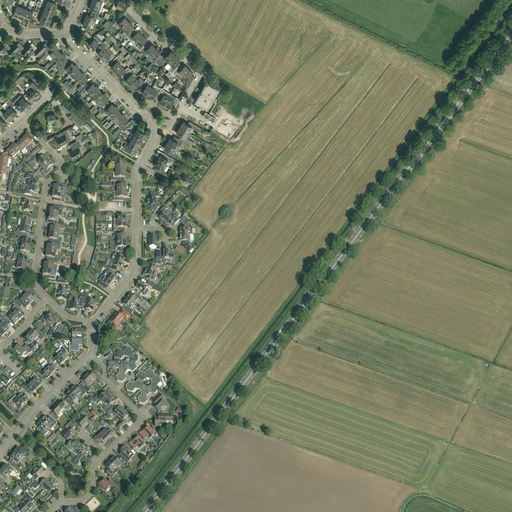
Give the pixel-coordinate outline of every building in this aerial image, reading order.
[(13,14),(17,6),(15,5),(14,3),(15,2),(14,0),(6,5),(10,13),(13,14)] [(116,7),(121,9),(125,1),(122,0),(120,0),(120,1),(119,0),(118,0),(117,3),(114,2),(112,8),(115,10),(116,7)] [(47,1),(45,6),(54,10),(56,5),(47,1)] [(98,15),(101,7),(90,2),(89,6),(90,7),(89,8),(90,9),(89,12),(98,15)] [(18,17),(22,8),(17,6),(13,14),(13,15),(18,17)] [(52,15),(54,10),(45,6),(43,11),(52,15)] [(23,19),(27,10),(22,8),(18,17),(23,19)] [(32,12),(27,10),(23,19),(28,21),(32,12)] [(50,20),(52,15),(43,11),(41,16),(50,20)] [(95,23),(97,19),(98,15),(89,12),(88,14),(87,14),(86,16),(85,15),(84,19),(95,23)] [(48,25),(50,20),(41,16),(39,22),(48,25)] [(122,28),(129,22),(124,17),(120,21),(118,19),(113,24),(118,28),(120,26),(122,28)] [(94,26),(95,23),(84,19),(82,23),(83,23),(82,25),(89,28),(91,25),(94,26)] [(133,26),(129,22),(122,28),(125,30),(123,33),(127,37),(131,33),(129,30),(133,26)] [(136,41),(142,35),(141,34),(142,34),(139,31),(138,31),(135,33),(134,33),(133,34),(131,32),(131,33),(127,37),(125,39),(126,40),(128,38),(131,41),(133,39),(136,41)] [(147,39),(142,35),(136,41),(139,44),(136,47),(140,50),(144,46),(142,44),(147,39)] [(97,48),(102,43),(95,36),(90,39),(87,42),(88,44),(88,45),(91,48),(91,47),(93,48),(95,46),(97,48)] [(11,48),(6,43),(4,46),(2,43),(0,45),(0,53),(3,51),(6,53),(7,52),(7,51),(11,48)] [(24,48),(20,43),(18,46),(15,43),(11,48),(7,51),(7,52),(11,56),(16,51),(19,53),(21,51),(24,48)] [(37,48),(33,43),(31,46),(29,43),(24,48),(21,51),(25,56),(26,54),(29,56),(32,53),(34,51),(37,48)] [(46,53),(51,48),(46,43),(44,46),(42,43),(37,48),(34,51),(38,56),(43,51),(46,53)] [(107,51),(109,49),(102,43),(97,48),(99,50),(97,52),(98,54),(98,55),(100,58),(107,51)] [(149,55),(156,49),(151,44),(147,49),(145,47),(140,51),(145,55),(147,53),(149,55)] [(53,58),(59,52),(57,50),(58,49),(56,47),(53,50),(51,48),(46,53),(44,55),(46,57),(47,56),(51,60),(52,59),(53,58)] [(110,61),(115,56),(109,49),(107,51),(100,58),(103,60),(104,59),(105,61),(108,59),(110,61)] [(160,53),(156,49),(149,55),(151,57),(149,59),(154,64),(158,60),(155,57),(160,53)] [(169,62),(175,56),(171,51),(166,55),(164,53),(159,59),(163,64),(167,60),(169,62)] [(57,62),(64,55),(62,53),(61,54),(59,52),(53,58),(52,59),(54,61),(55,60),(57,62)] [(66,56),(64,55),(57,62),(61,66),(57,69),(59,71),(60,71),(64,67),(62,64),(67,59),(65,57),(66,56)] [(110,68),(115,72),(121,65),(123,64),(119,60),(119,59),(117,56),(113,60),(115,63),(110,68)] [(180,60),(175,56),(169,62),(169,63),(165,66),(171,73),(172,72),(177,67),(175,65),(180,60)] [(68,75),(77,66),(75,64),(74,65),(72,63),(67,68),(65,66),(64,67),(60,71),(62,73),(66,69),(70,73),(68,74),(68,75)] [(125,70),(121,65),(115,72),(119,76),(124,71),(126,74),(130,69),(128,67),(125,70)] [(182,76),(189,69),(185,65),(180,70),(177,67),(172,72),(175,75),(176,74),(177,76),(177,78),(178,80),(180,78),(182,76)] [(72,78),(80,71),(78,69),(78,68),(77,66),(68,75),(70,77),(72,78)] [(137,76),(133,72),(134,71),(132,69),(128,73),(130,75),(125,80),(126,81),(125,82),(128,84),(128,83),(129,84),(136,78),(137,76)] [(193,73),(189,69),(182,76),(180,78),(184,82),(183,83),(186,86),(193,79),(190,76),(193,73)] [(77,81),(84,74),(83,72),(82,73),(80,71),(72,78),(74,80),(75,79),(77,81)] [(87,84),(84,82),(88,79),(85,76),(86,75),(84,74),(77,81),(81,85),(78,88),(80,90),(87,84)] [(143,85),(144,82),(140,77),(138,80),(136,78),(129,84),(133,88),(138,84),(141,87),(143,85)] [(40,89),(36,85),(32,80),(30,82),(31,84),(29,86),(28,86),(27,88),(36,96),(40,93),(38,91),(40,89)] [(146,80),(144,82),(143,85),(144,86),(144,87),(144,89),(142,92),(147,95),(152,87),(150,86),(151,84),(148,82),(149,81),(146,80)] [(206,83),(201,91),(202,91),(201,93),(200,93),(196,101),(196,102),(206,108),(208,108),(212,100),(211,100),(213,98),(218,90),(218,89),(207,83),(206,83)] [(90,94),(98,87),(96,85),(95,86),(93,84),(90,87),(88,85),(81,92),(83,94),(86,90),(90,94)] [(159,87),(154,85),(152,87),(147,95),(153,98),(156,92),(159,94),(162,89),(159,87)] [(92,100),(101,92),(98,89),(99,89),(98,87),(90,94),(94,98),(92,100)] [(36,96),(27,88),(25,89),(28,92),(26,94),(32,100),(36,96)] [(164,105),(169,97),(166,96),(168,94),(165,92),(166,91),(163,90),(160,95),(162,96),(159,102),(160,103),(163,105),(164,105)] [(96,104),(105,95),(103,93),(103,94),(101,92),(92,100),(96,104)] [(29,103),(23,97),(20,94),(16,98),(25,107),(29,103)] [(173,102),(175,104),(178,99),(171,94),(169,97),(164,105),(165,105),(165,106),(168,108),(169,107),(170,108),(173,102)] [(107,96),(105,95),(96,104),(100,108),(98,109),(101,111),(102,110),(105,107),(106,106),(104,104),(108,99),(106,97),(107,96)] [(24,108),(25,107),(16,98),(14,101),(15,102),(13,103),(15,105),(21,111),(22,110),(23,111),(25,109),(24,108)] [(17,112),(11,106),(10,107),(9,106),(11,104),(7,100),(5,102),(7,104),(4,107),(7,110),(13,116),(17,112)] [(108,116),(117,107),(115,106),(114,107),(112,104),(107,109),(105,107),(102,110),(101,111),(100,112),(102,114),(104,112),(108,116)] [(112,120),(120,112),(117,110),(118,109),(117,107),(108,116),(112,120)] [(13,116),(7,110),(3,114),(9,120),(13,116)] [(78,127),(84,121),(72,111),(67,117),(78,127)] [(116,123),(124,115),(122,113),(122,114),(120,112),(112,120),(116,123)] [(60,118),(56,119),(55,114),(47,116),(48,118),(47,119),(47,121),(48,122),(49,124),(52,123),(53,127),(61,125),(60,118)] [(126,117),(124,115),(116,123),(120,127),(117,129),(120,132),(122,129),(123,128),(121,126),(127,120),(125,118),(126,117)] [(82,125),(90,131),(92,128),(85,122),(82,125)] [(183,122),(180,127),(191,134),(189,132),(192,127),(183,122)] [(222,125),(218,132),(229,138),(233,133),(234,133),(237,129),(228,124),(226,128),(222,125)] [(191,134),(180,127),(176,133),(185,138),(186,136),(189,138),(189,137),(190,137),(191,135),(191,134)] [(137,129),(134,134),(143,139),(144,137),(143,137),(145,134),(137,129)] [(68,133),(67,130),(60,133),(62,136),(56,139),(60,146),(69,141),(65,134),(68,133)] [(143,139),(134,134),(132,133),(129,138),(131,139),(139,143),(141,141),(142,141),(143,139)] [(23,135),(21,137),(29,145),(33,141),(27,135),(25,137),(23,135)] [(29,145),(21,137),(19,139),(21,141),(19,143),(25,149),(29,145)] [(182,145),(182,143),(183,141),(178,138),(176,141),(170,138),(167,143),(175,148),(179,150),(182,145)] [(138,146),(139,143),(131,139),(129,144),(137,149),(138,146)] [(25,149),(19,143),(17,145),(15,143),(14,145),(20,151),(22,153),(25,149)] [(81,146),(80,143),(74,146),(75,149),(69,153),(73,159),(82,154),(78,147),(81,146)] [(176,153),(175,151),(173,150),(175,148),(167,143),(164,148),(170,152),(169,155),(174,158),(175,155),(175,154),(176,153)] [(137,149),(129,144),(126,148),(122,146),(120,148),(129,153),(130,151),(134,153),(135,150),(136,151),(137,149)] [(20,151),(14,145),(12,147),(10,145),(8,147),(16,155),(20,151)] [(16,155),(8,147),(6,149),(8,150),(6,153),(12,159),(16,155)] [(0,163),(8,165),(8,159),(9,157),(8,156),(3,155),(3,158),(0,157),(0,163)] [(41,167),(48,160),(44,155),(39,160),(36,157),(32,162),(36,166),(38,164),(41,167)] [(173,159),(167,156),(167,155),(165,158),(160,155),(157,160),(167,166),(168,165),(171,161),(172,162),(173,159)] [(53,164),(48,160),(41,167),(44,170),(42,172),(46,176),(51,172),(48,169),(53,164)] [(165,170),(166,168),(167,166),(157,160),(154,165),(158,167),(157,169),(158,169),(157,171),(158,171),(164,175),(167,171),(165,170)] [(116,166),(116,172),(125,172),(125,166),(118,166),(118,163),(111,163),(111,166),(116,166)] [(125,178),(125,172),(116,172),(116,178),(110,178),(110,181),(118,181),(118,178),(125,178)] [(38,181),(35,180),(36,177),(26,175),(25,179),(27,179),(27,181),(28,182),(28,185),(37,187),(38,181)] [(113,186),(115,186),(115,192),(117,192),(126,192),(126,186),(119,186),(119,183),(113,183),(113,186)] [(54,186),(53,192),(62,193),(63,187),(67,188),(67,185),(61,184),(61,187),(54,186)] [(37,187),(28,185),(24,185),(22,195),(32,196),(33,193),(36,194),(37,187)] [(65,197),(62,196),(62,193),(53,192),(52,198),(59,199),(58,202),(64,203),(65,197)] [(126,198),(126,192),(117,192),(117,196),(115,196),(115,198),(113,198),(113,201),(119,201),(119,198),(126,198)] [(148,207),(148,208),(157,204),(157,198),(158,198),(158,194),(151,195),(151,198),(152,198),(152,199),(148,199),(148,207)] [(33,212),(34,206),(31,205),(32,202),(22,200),(21,207),(24,208),(23,211),(33,212)] [(161,211),(165,207),(162,205),(160,206),(157,204),(148,208),(148,209),(154,214),(158,209),(161,211)] [(161,211),(160,212),(158,214),(161,216),(159,218),(164,223),(170,216),(166,211),(168,209),(165,206),(165,207),(161,211)] [(49,214),(58,216),(59,210),(63,211),(64,208),(58,207),(57,210),(50,208),(50,209),(49,209),(48,213),(49,213),(49,214)] [(113,216),(114,216),(114,222),(126,222),(126,216),(119,216),(119,213),(113,213),(113,216)] [(173,213),(170,216),(164,223),(169,227),(171,225),(173,227),(180,220),(173,213)] [(62,220),(57,219),(58,216),(49,214),(48,220),(55,221),(54,224),(58,225),(64,226),(64,223),(64,222),(62,221),(62,220)] [(31,221),(28,221),(29,217),(19,216),(18,219),(22,220),(21,226),(30,228),(31,221)] [(187,225),(190,222),(186,218),(181,223),(185,227),(185,228),(180,228),(180,235),(189,235),(189,232),(190,232),(190,227),(187,225)] [(126,228),(126,222),(114,222),(114,228),(113,228),(113,231),(119,231),(119,228),(126,228)] [(63,229),(64,226),(58,225),(57,228),(51,227),(50,233),(59,235),(60,229),(63,229)] [(29,234),(30,228),(21,226),(20,230),(18,229),(17,232),(16,232),(15,235),(17,236),(22,237),(23,233),(29,234)] [(62,238),(58,238),(59,235),(50,233),(49,239),(55,240),(55,243),(61,244),(62,238)] [(119,233),(113,233),(113,237),(114,238),(117,238),(117,242),(113,242),(126,242),(126,236),(119,236),(119,233)] [(189,241),(189,235),(180,235),(180,241),(183,241),(183,244),(181,247),(189,253),(192,249),(189,246),(189,241)] [(25,240),(25,237),(22,237),(17,236),(17,239),(19,239),(18,242),(22,243),(21,246),(30,247),(31,241),(25,240)] [(160,245),(160,243),(156,243),(156,237),(149,237),(149,247),(156,247),(156,250),(160,250),(160,245)] [(123,248),(126,248),(126,242),(113,242),(113,245),(113,248),(113,251),(121,252),(121,249),(123,249),(123,248)] [(60,250),(61,244),(55,243),(54,246),(48,245),(47,251),(56,253),(56,250),(60,250)] [(29,253),(30,247),(21,246),(21,249),(17,248),(17,251),(16,251),(15,254),(22,255),(23,252),(29,253)] [(173,255),(170,255),(170,250),(163,250),(163,255),(160,255),(160,262),(165,264),(166,263),(166,260),(165,260),(165,259),(173,259),(173,255)] [(59,257),(55,256),(56,253),(47,251),(46,257),(52,258),(52,261),(58,262),(59,257)] [(115,252),(114,254),(114,255),(113,254),(111,260),(122,264),(124,258),(121,257),(122,254),(116,252),(115,252)] [(21,258),(22,255),(15,254),(14,253),(13,260),(19,261),(18,263),(27,265),(28,259),(21,258)] [(120,269),(122,264),(111,260),(109,267),(109,268),(110,268),(109,268),(116,271),(117,268),(120,269)] [(164,265),(156,261),(152,260),(151,263),(149,262),(147,269),(156,272),(157,269),(158,270),(159,269),(162,270),(164,265)] [(57,265),(58,262),(52,261),(51,264),(45,263),(44,269),(52,271),(53,265),(57,265)] [(26,271),(27,265),(18,263),(17,269),(12,268),(11,271),(19,273),(19,270),(26,271)] [(51,276),(52,271),(44,269),(43,275),(50,276),(49,279),(55,280),(56,277),(51,276)] [(157,272),(156,272),(147,269),(144,275),(147,276),(146,279),(156,283),(158,277),(156,276),(157,272)] [(109,270),(107,272),(105,271),(102,276),(112,283),(115,279),(112,276),(114,274),(109,270)] [(112,283),(102,276),(99,280),(100,281),(98,284),(103,288),(106,285),(108,287),(112,283)] [(136,287),(143,293),(144,294),(144,295),(145,296),(146,296),(149,292),(148,290),(147,289),(148,287),(140,281),(136,287)] [(59,289),(59,290),(56,290),(55,291),(55,293),(55,295),(58,295),(57,298),(65,300),(66,293),(70,294),(71,287),(67,286),(67,290),(59,289)] [(28,288),(25,292),(24,293),(26,295),(23,298),(30,304),(34,300),(29,296),(32,293),(28,288)] [(94,301),(94,300),(93,299),(91,299),(90,299),(90,300),(87,299),(88,293),(85,293),(84,298),(83,302),(86,303),(85,309),(93,311),(95,301),(94,301)] [(131,294),(127,299),(134,305),(138,300),(141,302),(143,299),(137,295),(135,297),(131,294)] [(82,305),(83,302),(84,298),(80,297),(79,301),(72,300),(70,310),(77,311),(79,304),(82,305)] [(30,304),(23,298),(19,302),(17,299),(14,303),(16,305),(18,307),(21,304),(26,308),(30,304)] [(130,310),(134,305),(127,299),(123,304),(127,308),(125,310),(131,315),(133,312),(130,310)] [(21,309),(18,307),(16,305),(12,308),(12,310),(10,312),(19,321),(23,316),(18,312),(21,309)] [(117,312),(110,322),(114,325),(112,327),(116,331),(119,328),(117,327),(123,319),(126,321),(130,316),(122,310),(119,314),(117,312)] [(19,321),(10,312),(6,316),(2,312),(0,313),(0,315),(7,323),(10,320),(14,325),(19,321)] [(49,325),(56,318),(51,313),(47,318),(44,316),(39,320),(43,325),(46,322),(49,325)] [(4,325),(6,323),(0,316),(0,329),(5,334),(6,333),(6,334),(7,334),(8,332),(9,332),(8,331),(9,330),(4,325)] [(60,323),(56,318),(49,325),(52,328),(49,333),(52,335),(55,331),(54,330),(56,328),(56,327),(60,323)] [(33,330),(29,335),(35,341),(37,338),(40,341),(42,340),(44,338),(45,339),(44,339),(46,341),(47,340),(41,334),(39,336),(33,330)] [(69,339),(72,339),(76,339),(76,336),(82,336),(82,330),(72,330),(72,334),(69,334),(69,339)] [(37,343),(35,341),(29,335),(24,339),(30,345),(28,347),(32,352),(33,352),(35,350),(34,348),(36,347),(34,345),(37,343)] [(82,339),(76,339),(72,339),(72,343),(69,343),(69,348),(76,348),(76,345),(82,345),(82,339)] [(32,352),(28,347),(26,346),(24,349),(22,349),(18,345),(13,350),(21,358),(22,356),(26,356),(29,353),(30,354),(32,352)] [(62,351),(58,356),(64,362),(69,358),(64,353),(66,351),(62,347),(60,349),(62,351)] [(129,358),(132,354),(131,349),(126,348),(123,351),(118,350),(114,354),(115,357),(114,358),(114,362),(116,364),(117,364),(120,366),(122,364),(121,360),(124,357),(129,358)] [(137,355),(132,354),(129,358),(122,364),(126,366),(128,371),(133,372),(136,368),(135,364),(139,360),(137,355)] [(64,362),(58,356),(54,360),(52,357),(49,359),(54,364),(56,361),(60,366),(64,362)] [(50,362),(48,364),(43,369),(51,376),(55,371),(52,368),(55,366),(50,362)] [(125,374),(128,371),(126,366),(122,364),(120,366),(117,364),(116,364),(117,364),(114,366),(116,369),(118,368),(119,373),(116,376),(117,381),(122,383),(126,379),(125,374)] [(51,376),(43,369),(39,373),(38,372),(35,374),(41,380),(43,377),(46,380),(51,376)] [(136,376),(137,380),(143,382),(146,379),(150,380),(154,376),(153,371),(148,370),(144,373),(140,372),(136,376)] [(89,371),(85,376),(92,383),(96,379),(99,381),(98,382),(101,384),(104,381),(101,379),(102,379),(97,374),(95,377),(89,371)] [(0,380),(2,382),(9,375),(5,372),(0,376),(0,380)] [(34,374),(32,377),(30,378),(33,381),(31,383),(37,389),(41,385),(36,381),(38,379),(34,374)] [(13,379),(9,375),(2,382),(6,386),(8,388),(11,384),(12,382),(11,381),(13,379)] [(89,385),(92,383),(85,376),(80,380),(86,386),(83,388),(88,393),(90,390),(90,389),(91,388),(89,385)] [(159,377),(154,376),(150,380),(151,380),(152,384),(148,388),(150,393),(154,394),(155,394),(158,390),(157,386),(160,382),(161,382),(159,377)] [(143,382),(137,380),(134,384),(129,382),(126,386),(127,391),(132,392),(135,389),(140,390),(144,386),(143,382)] [(37,389),(31,383),(28,386),(26,383),(22,387),(26,391),(28,389),(33,394),(37,389)] [(75,386),(70,391),(77,397),(79,395),(81,398),(86,393),(81,388),(79,390),(75,386)] [(146,396),(150,393),(148,388),(144,386),(140,390),(141,395),(138,398),(139,403),(144,404),(144,405),(148,401),(146,396)] [(20,395),(17,398),(24,405),(29,401),(24,396),(27,393),(22,389),(18,393),(20,395)] [(72,402),(77,397),(70,391),(65,395),(70,400),(67,402),(72,407),(75,404),(72,402)] [(103,404),(110,397),(105,392),(101,397),(100,396),(101,396),(99,394),(92,400),(95,403),(96,402),(98,404),(100,402),(103,404)] [(160,394),(156,399),(152,402),(155,405),(153,407),(158,412),(165,405),(166,404),(166,402),(164,401),(163,401),(162,402),(160,400),(163,397),(160,394)] [(115,401),(110,397),(103,404),(105,407),(103,409),(108,413),(112,409),(110,406),(115,401)] [(24,405),(17,398),(15,401),(12,398),(8,403),(13,408),(15,405),(20,410),(24,405)] [(60,401),(55,406),(61,412),(66,407),(68,409),(70,407),(66,403),(64,405),(60,401)] [(57,416),(61,412),(55,406),(51,410),(55,414),(53,416),(57,421),(59,419),(57,416)] [(117,418),(124,411),(120,406),(114,412),(112,409),(108,413),(107,414),(110,417),(113,414),(117,418)] [(90,425),(95,420),(99,417),(93,411),(90,413),(94,416),(92,418),(89,421),(83,416),(77,423),(82,428),(87,423),(90,425)] [(129,415),(124,411),(117,418),(121,422),(117,427),(119,430),(126,423),(123,421),(129,415)] [(173,415),(164,415),(158,415),(158,419),(155,419),(155,426),(166,426),(166,421),(173,421),(173,415)] [(46,417),(41,421),(48,428),(50,430),(57,423),(52,418),(50,421),(46,417)] [(46,430),(48,428),(41,421),(37,426),(41,430),(38,432),(43,437),(48,432),(46,430)] [(75,433),(71,430),(73,429),(75,427),(70,422),(68,424),(65,428),(67,430),(61,436),(67,441),(71,438),(70,437),(75,433)] [(106,429),(101,434),(108,440),(112,435),(108,431),(111,429),(106,424),(104,427),(106,429)] [(152,428),(150,430),(148,427),(144,432),(142,431),(139,433),(145,439),(147,437),(150,439),(154,435),(155,436),(158,434),(152,428)] [(48,438),(53,443),(59,439),(54,433),(48,438)] [(108,440),(101,434),(97,438),(95,436),(92,439),(97,443),(99,440),(103,445),(108,440)] [(140,449),(145,444),(138,437),(134,442),(132,440),(129,443),(135,449),(137,446),(140,449)] [(74,453),(81,446),(76,442),(75,443),(72,440),(65,447),(68,450),(68,451),(70,451),(71,450),(74,453)] [(85,456),(83,453),(85,451),(81,446),(74,453),(72,455),(76,459),(76,460),(78,462),(85,456)] [(132,454),(131,452),(125,446),(120,451),(122,453),(119,456),(127,463),(131,459),(129,457),(132,454)] [(29,453),(29,452),(26,450),(23,453),(18,448),(17,449),(16,448),(14,452),(14,453),(21,459),(23,457),(25,458),(25,457),(27,459),(31,454),(29,453)] [(62,457),(65,455),(67,458),(70,455),(64,448),(58,453),(62,457)] [(20,462),(21,459),(14,453),(13,454),(12,454),(10,457),(10,458),(10,459),(15,462),(13,465),(19,470),(23,465),(20,463),(21,463),(20,462)] [(126,464),(121,459),(119,457),(116,459),(114,457),(110,462),(116,468),(121,464),(123,466),(126,464)] [(172,476),(180,463),(177,461),(169,474),(172,476)] [(119,471),(116,468),(110,462),(105,466),(107,469),(105,471),(112,478),(119,471)] [(12,466),(11,468),(10,467),(9,467),(9,468),(5,465),(2,469),(10,475),(13,471),(15,473),(17,470),(12,466)] [(31,490),(33,488),(37,484),(35,482),(44,473),(39,467),(31,475),(33,477),(32,478),(32,481),(33,482),(28,487),(31,490)] [(8,477),(10,475),(2,469),(1,470),(0,469),(0,474),(2,476),(1,477),(1,478),(3,479),(2,480),(8,485),(10,482),(9,481),(9,480),(9,478),(8,477)] [(44,490),(50,484),(45,479),(41,484),(39,481),(37,484),(33,488),(35,490),(39,486),(44,490)] [(117,487),(112,482),(110,479),(107,482),(104,479),(99,484),(106,491),(109,489),(110,489),(111,489),(113,491),(117,487)] [(55,489),(50,484),(44,490),(48,495),(43,500),(45,502),(53,495),(50,493),(55,489)] [(34,503),(32,500),(27,495),(26,496),(25,494),(22,496),(25,499),(21,504),(22,505),(29,511),(33,507),(32,505),(34,503)]
